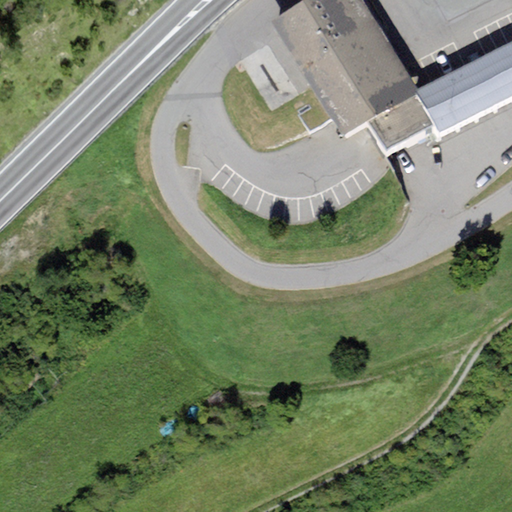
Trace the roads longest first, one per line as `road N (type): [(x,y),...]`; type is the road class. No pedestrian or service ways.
road 1 (track): [(0,280),(63,247),(90,243),(141,299),(197,384),(223,396),(291,400),(426,363),(445,379),(436,418),(379,463),(273,511)]
road 2 (primary): [(201,0),(0,199)]
